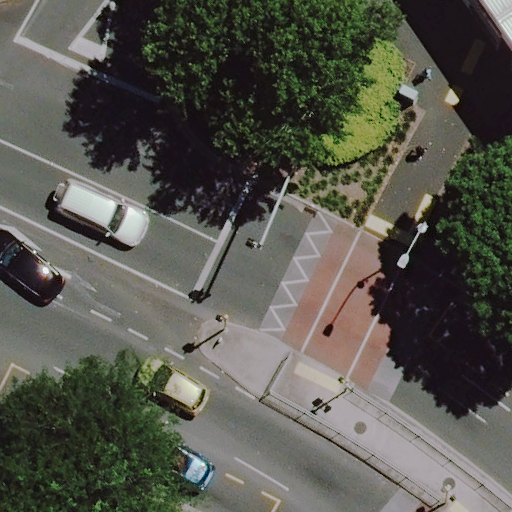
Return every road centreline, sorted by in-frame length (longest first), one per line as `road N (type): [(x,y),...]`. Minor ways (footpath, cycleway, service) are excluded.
road 1 (secondary): [(126,296),(289,303),(425,379),(511,441)]
road 2 (secondary): [(343,511),(251,454),(126,296)]
road 3 (secondary): [(126,296),(0,234)]
